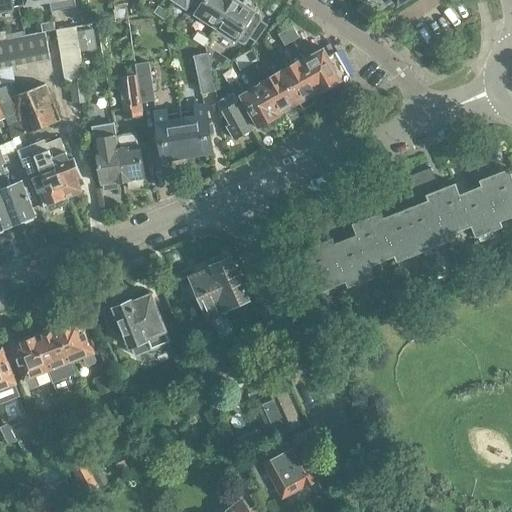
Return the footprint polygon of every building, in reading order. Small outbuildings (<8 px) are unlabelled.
[(0,0),(0,11),(14,8),(12,0),(0,0)] [(174,0),(187,8),(192,0),(174,0)] [(216,27),(233,0),(203,0),(195,14),(216,27)] [(239,0),(233,0),(216,27),(236,40),(246,24),(254,29),(259,20),(258,15),(254,13),(256,10),(254,10),(257,6),(256,1),(253,0),(244,0),(243,2),(239,0)] [(168,15),(158,8),(153,15),(164,22),(168,15)] [(57,31),(77,28),(76,26),(85,25),(83,16),(65,20),(65,19),(53,21),(55,32),(57,31)] [(42,32),(42,34),(47,33),(55,32),(53,21),(40,23),(42,32)] [(292,44),(296,42),(308,36),(302,24),(286,33),(292,44)] [(87,103),(81,52),(78,31),(77,31),(77,28),(57,31),(65,83),(71,82),(73,104),(87,103)] [(78,31),(81,52),(101,49),(97,28),(78,31)] [(0,41),(25,37),(24,36),(23,31),(8,34),(8,30),(0,31),(0,41)] [(0,68),(20,65),(52,59),(47,33),(42,34),(42,32),(24,36),(25,37),(0,41),(0,68)] [(203,47),(208,39),(197,32),(192,40),(203,47)] [(287,48),(292,44),(286,33),(280,36),(287,48)] [(208,39),(203,47),(207,49),(208,55),(208,58),(217,56),(214,43),(208,39)] [(329,57),(325,49),(302,62),(319,92),(320,92),(328,88),(330,92),(345,84),(342,80),(349,77),(335,53),(329,57)] [(245,56),(251,66),(259,62),(253,51),(245,56)] [(216,94),(208,58),(208,55),(195,58),(203,96),(216,94)] [(244,71),(251,66),(245,56),(238,60),(244,71)] [(298,103),(319,92),(302,62),(302,61),(281,72),(298,103)] [(137,76),(142,105),(156,103),(150,64),(136,66),(137,76)] [(0,89),(15,84),(23,81),(20,65),(0,68),(0,89)] [(261,85),(278,115),(298,103),(281,72),(261,84),(261,85)] [(144,117),(142,105),(137,76),(119,79),(125,120),(144,117)] [(15,84),(0,89),(0,108),(7,125),(9,124),(15,140),(13,141),(16,150),(24,147),(25,147),(21,136),(26,134),(13,98),(20,95),(15,84)] [(26,134),(63,120),(49,84),(20,95),(13,98),(26,134)] [(278,115),(261,85),(241,97),(258,127),(278,115)] [(234,140),(254,129),(238,100),(221,108),(230,124),(227,126),(234,140)] [(187,154),(187,158),(213,155),(206,107),(195,109),(195,112),(181,114),(187,154)] [(187,154),(181,114),(166,116),(165,113),(155,114),(161,162),(187,158),(187,154)] [(114,124),(92,127),(101,184),(103,184),(104,190),(117,188),(117,182),(123,181),(118,147),(114,124)] [(146,185),(140,144),(144,143),(143,131),(116,135),(118,147),(123,181),(127,181),(129,188),(146,185)] [(45,139),(30,145),(35,157),(49,152),(67,197),(81,191),(79,185),(84,183),(74,158),(69,159),(61,139),(47,144),(45,139)] [(8,163),(1,145),(0,145),(0,192),(13,224),(21,220),(26,223),(33,220),(34,217),(34,215),(35,215),(22,182),(13,186),(4,165),(8,163)] [(29,160),(35,157),(30,145),(25,147),(24,147),(24,148),(29,160)] [(24,148),(17,150),(28,179),(32,178),(43,206),(44,206),(45,209),(51,210),(65,205),(68,200),(67,197),(49,152),(35,157),(29,160),(24,148)] [(473,155),(477,164),(486,160),(483,152),(473,155)] [(467,168),(477,164),(473,155),(464,159),(467,168)] [(477,164),(480,172),(490,168),(486,160),(477,164)] [(470,176),(480,172),(477,164),(467,168),(470,176)] [(421,172),(424,180),(434,176),(431,168),(421,172)] [(484,178),(500,220),(511,215),(511,174),(510,168),(484,178)] [(414,184),(424,180),(421,172),(411,176),(414,184)] [(424,180),(427,188),(437,184),(434,176),(424,180)] [(460,194),(472,225),(476,236),(502,226),(500,220),(484,178),(479,180),(482,185),(460,194)] [(417,192),(427,188),(424,180),(414,184),(417,192)] [(431,193),(447,235),(472,225),(460,194),(456,183),(431,193)] [(369,192),(373,200),(383,196),(380,188),(369,192)] [(0,192),(0,232),(3,232),(4,228),(4,227),(13,224),(0,192)] [(363,204),(373,200),(369,192),(359,196),(363,204)] [(450,240),(447,235),(431,193),(426,194),(429,200),(407,209),(423,251),(450,240)] [(373,200),(376,208),(386,204),(383,196),(373,200)] [(366,212),(376,208),(373,200),(363,204),(366,212)] [(378,213),(395,255),(397,261),(423,251),(407,209),(384,218),(382,211),(378,213)] [(319,216),(322,224),(333,220),(330,212),(319,216)] [(358,234),(371,265),(395,255),(378,213),(353,223),(358,234)] [(312,228),(322,224),(319,216),(309,220),(312,228)] [(322,224),(325,232),(336,228),(333,220),(322,224)] [(315,237),(325,232),(322,224),(312,228),(315,237)] [(329,239),(346,281),(348,287),(375,276),(371,265),(358,234),(335,242),(333,237),(329,239)] [(320,291),(346,281),(329,239),(303,249),(320,291)] [(249,299),(231,256),(212,265),(213,267),(191,277),(193,282),(184,286),(191,301),(200,297),(209,319),(226,312),(224,309),(249,299)] [(136,356),(172,341),(152,293),(105,313),(112,330),(122,325),(130,346),(131,345),(136,356)] [(181,331),(194,325),(188,312),(175,317),(181,331)] [(96,361),(80,319),(69,323),(66,322),(59,324),(59,328),(57,328),(70,362),(82,357),(85,364),(89,366),(95,363),(96,361)] [(74,374),(70,362),(57,328),(34,337),(51,381),(52,383),(74,374)] [(266,333),(240,343),(244,354),(271,344),(266,333)] [(33,338),(30,336),(24,338),(24,341),(11,346),(29,390),(51,381),(34,337),(33,338)] [(18,393),(1,350),(0,349),(0,388),(4,387),(8,396),(18,393)] [(188,352),(179,356),(183,364),(191,361),(188,352)] [(211,389),(233,380),(228,368),(206,377),(211,389)] [(100,396),(113,390),(106,373),(93,379),(100,396)] [(278,436),(301,425),(286,392),(279,395),(273,381),(257,388),(278,436)] [(199,405),(211,398),(202,382),(190,388),(199,405)] [(209,422),(220,415),(216,407),(204,414),(209,422)] [(7,423),(17,441),(24,437),(15,419),(7,423)] [(0,428),(8,445),(17,441),(7,423),(0,427),(0,428)] [(242,453),(265,442),(258,426),(234,437),(242,453)] [(300,444),(266,462),(261,454),(246,462),(262,490),(276,482),(284,497),(319,478),(300,444)] [(150,450),(150,460),(164,461),(164,451),(150,450)] [(99,488),(108,483),(99,464),(89,470),(99,488)] [(89,494),(98,488),(90,474),(81,479),(89,494)] [(259,511),(271,506),(261,488),(250,495),(259,511)] [(53,511),(39,492),(23,502),(29,511),(53,511)] [(227,511),(249,511),(241,501),(227,511)]
